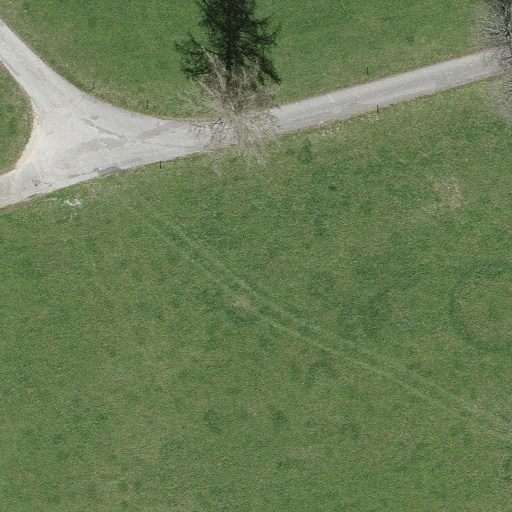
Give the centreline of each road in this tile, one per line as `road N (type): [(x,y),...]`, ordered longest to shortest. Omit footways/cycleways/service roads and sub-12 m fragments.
road 1 (track): [(0,189),(232,136),(511,58)]
road 2 (track): [(112,158),(0,39)]
